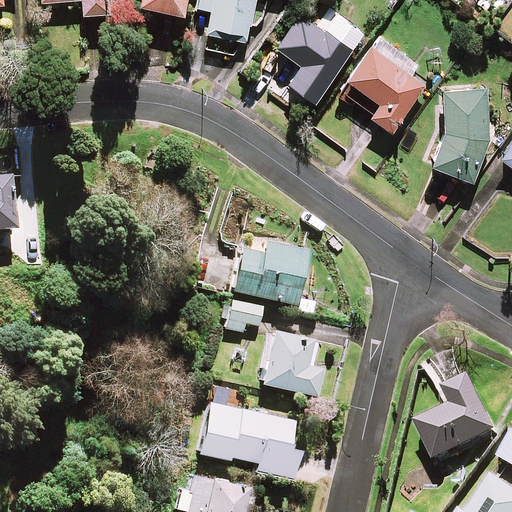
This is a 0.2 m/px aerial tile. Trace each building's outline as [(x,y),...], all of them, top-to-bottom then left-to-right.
[(109,13),(108,0),(42,0),(43,2),(65,0),(82,0),(84,14),(109,13)] [(187,0),(141,0),(141,6),(185,14),(187,0)] [(200,0),(198,8),(213,12),(208,33),(246,42),(256,0),(200,0)] [(325,31),(300,14),(277,47),(305,67),(298,76),(321,93),(350,51),(339,43),(352,26),(336,15),(325,31)] [(418,64),(379,37),(340,90),(372,113),(370,116),(392,132),(425,85),(410,75),(418,64)] [(489,137),(487,88),(441,90),(445,130),(431,165),(471,180),(489,137)] [(511,141),(500,158),(511,166),(511,141)] [(0,230),(15,230),(11,176),(0,176),(0,230)] [(307,252),(265,243),(262,255),(240,251),(232,293),(295,306),(307,252)] [(225,320),(223,330),(241,333),(243,324),(257,327),(261,308),(239,303),(224,300),(220,319),(225,320)] [(300,335),(271,330),(260,386),(316,397),(322,370),(310,368),(314,346),(298,343),(300,335)] [(493,431),(466,376),(440,389),(448,406),(413,423),(431,461),(493,431)] [(294,422),(208,404),(198,455),(232,462),(233,459),(256,464),(254,473),(292,481),(298,453),(288,451),(294,422)] [(511,433),(509,432),(495,457),(511,466),(511,433)] [(184,511),(243,511),(249,489),(190,476),(186,493),(179,491),(175,510),(184,511)] [(511,511),(511,491),(489,477),(465,511),(511,511)]
